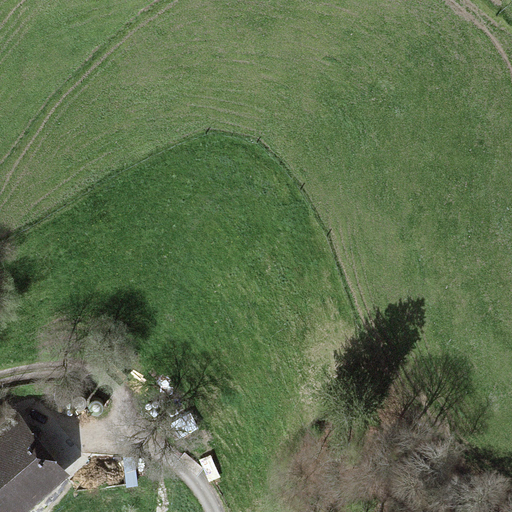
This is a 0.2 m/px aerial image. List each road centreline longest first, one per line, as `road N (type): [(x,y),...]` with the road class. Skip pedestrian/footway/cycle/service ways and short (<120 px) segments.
road 1 (track): [(0,379),(84,371),(139,409),(161,443)]
road 2 (track): [(213,511),(161,443),(68,424)]
